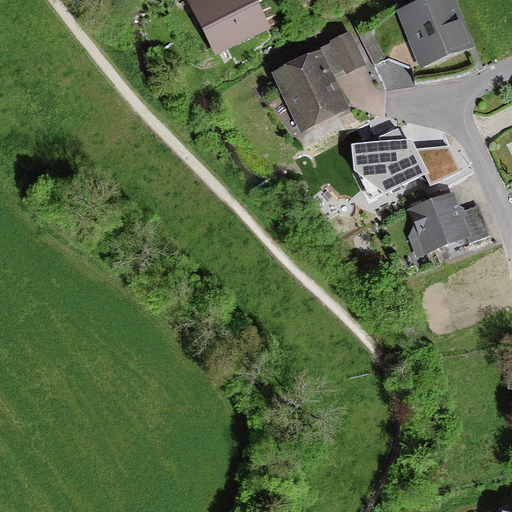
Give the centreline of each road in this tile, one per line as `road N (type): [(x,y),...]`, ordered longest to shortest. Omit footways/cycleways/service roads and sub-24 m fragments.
road 1 (track): [(54,0),(106,71),(382,364),(397,396),(398,441),(365,511)]
road 2 (residential): [(449,96),(511,249)]
